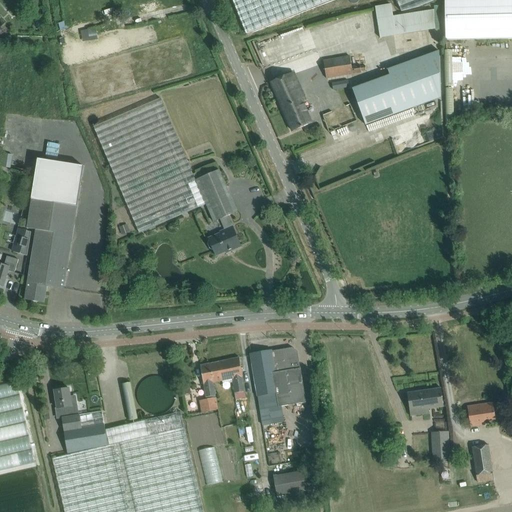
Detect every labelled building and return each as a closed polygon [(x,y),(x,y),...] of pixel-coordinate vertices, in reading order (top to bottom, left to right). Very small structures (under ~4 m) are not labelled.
[(232,0),(246,34),(330,0),(396,0),(401,12),(435,0),(232,0)] [(511,0),(444,0),(446,41),(461,40),(511,38),(511,0)] [(383,40),(442,32),(439,12),(397,18),(396,6),(379,8),(383,40)] [(91,38),(99,37),(98,29),(90,30),(91,38)] [(439,51),(387,70),(402,112),(441,98),(439,51)] [(456,75),(472,75),(472,53),(449,53),(450,116),(458,116),(456,75)] [(350,57),(324,62),(327,78),(361,72),(361,71),(366,70),(365,66),(360,67),(360,66),(352,67),(350,57)] [(293,73),(271,83),(292,131),(311,123),(302,103),(305,101),(293,73)] [(348,80),(332,83),(333,90),(349,88),(348,80)] [(160,98),(93,127),(139,233),(206,205),(213,222),(220,219),(225,230),(221,232),(221,234),(208,239),(209,240),(208,244),(210,249),(213,250),(216,256),(226,252),(228,252),(241,247),(228,216),(237,212),(219,171),(195,181),(160,98)] [(326,119),(333,135),(360,124),(353,107),(326,119)] [(356,127),(348,131),(351,137),(359,133),(356,127)] [(76,206),(82,167),(36,160),(30,199),(76,206)] [(26,229),(36,230),(25,300),(44,303),(47,286),(63,289),(76,206),(30,199),(26,229)] [(125,238),(134,235),(131,226),(122,229),(125,238)] [(27,256),(30,233),(19,230),(14,253),(27,256)] [(0,285),(3,286),(8,271),(14,273),(18,260),(7,256),(5,264),(2,265),(0,264),(0,285)] [(293,350),(272,354),(271,352),(251,355),(257,396),(276,394),(278,407),(306,403),(300,367),(298,368),(296,352),(293,350)] [(239,357),(210,363),(200,365),(207,397),(207,400),(197,402),(199,413),(217,409),(213,383),(232,379),(235,394),(246,392),(239,357)] [(181,386),(183,395),(191,394),(189,384),(181,386)] [(101,411),(72,416),(71,406),(72,406),(69,388),(54,391),(57,409),(64,408),(65,418),(62,418),(68,455),(52,459),(64,511),(204,511),(181,412),(105,430),(104,425),(101,411)] [(441,389),(407,393),(410,416),(429,413),(428,409),(443,407),(441,389)] [(493,403),(467,407),(470,427),(485,424),(484,420),(495,419),(493,403)] [(436,432),(431,433),(433,464),(449,463),(448,432),(448,423),(435,423),(436,431),(436,432)] [(255,429),(249,430),(248,424),(243,425),(246,446),(257,444),(255,429)] [(493,481),(488,445),(465,448),(468,472),(463,473),(465,485),(493,481)] [(0,493),(0,499),(39,492),(32,456),(14,460),(17,474),(5,477),(7,482),(0,484),(2,493),(0,493)] [(382,467),(397,468),(397,459),(383,459),(382,467)] [(313,468),(289,473),(274,476),(278,497),(317,489),(313,468)] [(478,497),(498,493),(496,488),(477,492),(478,497)]
